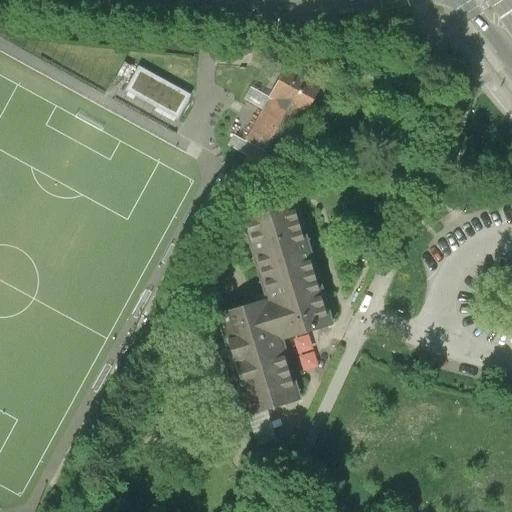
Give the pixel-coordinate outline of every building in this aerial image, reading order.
[(272,99),(304,117),(323,84),(288,65),(269,98),(272,99)] [(191,96),(138,67),(125,91),(178,120),(191,96)] [(266,110),(272,99),(269,98),(252,88),(246,99),(266,110)] [(280,161),(304,117),(272,99),(266,110),(248,143),(255,147),(280,161)] [(249,157),(255,147),(248,143),(236,136),(230,146),(249,157)] [(264,189),(280,161),(255,147),(249,157),(239,175),(264,189)] [(320,294),(293,207),(244,221),(251,246),(253,246),(263,281),(262,281),(270,309),(258,313),(256,306),(220,317),(227,340),(226,341),(233,366),(235,366),(241,388),(240,389),(248,413),(266,408),(298,398),(280,339),(331,324),(322,293),(320,294)] [(387,233),(360,220),(352,236),(355,237),(353,242),(355,248),(368,254),(374,252),(376,247),(380,249),(387,233)] [(266,408),(248,413),(258,447),(276,441),(266,408)] [(156,436),(173,443),(181,426),(164,418),(156,436)] [(287,447),(276,441),(258,447),(262,462),(273,467),(277,466),(287,447)]
